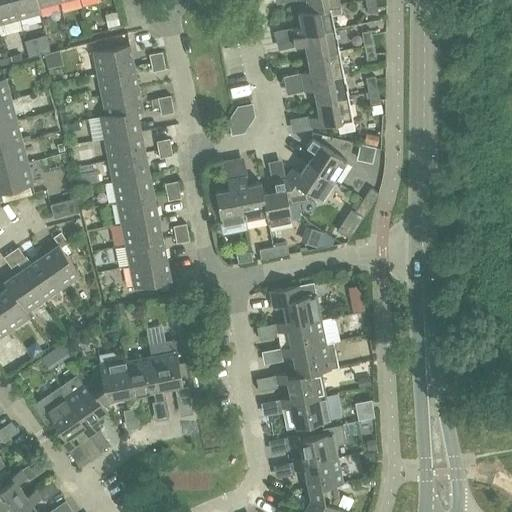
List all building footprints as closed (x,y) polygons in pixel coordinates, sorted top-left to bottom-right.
[(0,0),(0,22),(17,18),(12,0),(0,0)] [(12,0),(17,18),(38,13),(35,0),(12,0)] [(57,0),(35,0),(38,13),(41,12),(39,7),(58,2),(57,0)] [(339,0),(306,0),(309,10),(299,12),(299,13),(341,4),(339,0)] [(375,0),(365,0),(368,13),(378,12),(375,0)] [(341,4),(299,13),(302,26),(292,28),(294,37),(335,29),(333,17),(343,15),(341,4)] [(116,15),(106,17),(109,29),(119,26),(116,15)] [(335,29),(294,37),(295,46),(305,44),(308,57),(340,51),(335,29)] [(365,46),(374,44),(371,30),(362,32),(365,46)] [(97,73),(134,65),(130,44),(93,51),(97,73)] [(374,44),(365,46),(367,60),(377,58),(374,44)] [(340,51),(308,57),(310,70),(301,72),(302,82),(344,73),(340,51)] [(151,63),(164,60),(162,52),(149,54),(151,63)] [(165,69),(164,60),(151,63),(153,71),(165,69)] [(138,87),(134,65),(97,73),(102,94),(138,87)] [(344,73),(302,82),(304,91),(314,89),(317,102),(349,96),(344,73)] [(366,78),(369,92),(378,90),(375,76),(366,78)] [(0,101),(11,99),(5,78),(0,79),(0,101)] [(142,108),(138,87),(102,94),(106,115),(100,116),(100,117),(142,108)] [(381,104),(378,90),(369,92),(371,106),(381,104)] [(158,98),(159,106),(172,104),(170,95),(158,98)] [(311,127),(337,122),(339,133),(355,130),(353,119),(349,96),(317,102),(319,115),(310,117),(311,127)] [(0,124),(17,120),(11,99),(0,101),(0,124)] [(237,105),(228,119),(231,135),(245,132),(255,115),(253,103),(237,105)] [(174,112),(172,104),(159,106),(161,114),(174,112)] [(143,110),(142,108),(100,117),(104,139),(141,131),(137,111),(143,110)] [(17,120),(0,124),(0,147),(22,142),(17,120)] [(104,139),(109,160),(145,153),(141,131),(104,139)] [(158,149),(171,147),(169,138),(156,141),(158,149)] [(307,163),(334,181),(347,161),(312,138),(306,146),(315,152),(307,163)] [(0,170),(28,163),(22,142),(0,147),(0,170)] [(171,147),(158,149),(160,158),(172,155),(171,147)] [(150,174),(145,153),(109,160),(113,182),(150,174)] [(33,184),(28,163),(0,170),(0,201),(13,199),(11,191),(33,184)] [(334,181),(307,163),(300,174),(292,168),(285,178),(288,202),(291,217),(300,215),(297,200),(308,198),(311,194),(321,200),(334,181)] [(154,196),(150,174),(113,182),(117,203),(154,196)] [(236,178),(244,219),(266,215),(263,193),(261,183),(247,186),(245,176),(236,178)] [(215,192),(221,224),(223,233),(246,229),(244,219),(236,178),(227,180),(229,189),(215,192)] [(275,190),(263,193),(266,215),(268,225),(292,220),(291,217),(288,202),(285,178),(273,180),(275,190)] [(166,192),(179,189),(177,181),(165,183),(166,192)] [(371,188),(363,200),(371,205),(379,193),(371,188)] [(179,189),(166,192),(168,200),(181,198),(179,189)] [(158,217),(154,196),(117,203),(122,225),(158,217)] [(74,198),(50,205),(53,218),(78,212),(74,198)] [(355,212),(363,217),(371,205),(363,200),(355,212)] [(158,217),(122,225),(126,246),(162,239),(158,217)] [(173,226),(175,234),(188,232),(186,225),(178,225),(173,226)] [(59,245),(41,257),(62,288),(80,275),(62,247),(68,243),(61,232),(54,237),(59,245)] [(188,232),(175,234),(177,243),(190,240),(188,232)] [(167,261),(162,239),(126,246),(130,268),(167,261)] [(274,256),(288,253),(287,244),(273,246),(274,256)] [(274,256),(273,246),(259,249),(261,259),(274,256)] [(18,247),(11,252),(18,263),(25,258),(18,247)] [(251,251),(237,253),(238,263),(253,260),(251,251)] [(11,268),(18,263),(11,252),(4,257),(11,268)] [(44,300),(62,288),(41,257),(23,269),(44,300)] [(171,280),(167,261),(130,268),(134,288),(167,281),(168,289),(181,287),(180,278),(171,280)] [(23,269),(4,282),(29,317),(30,316),(27,312),(44,300),(23,269)] [(7,287),(0,291),(0,313),(11,329),(29,317),(4,282),(7,287)] [(313,282),(300,284),(270,290),(273,307),(283,305),(286,320),(276,322),(277,327),(320,317),(313,282)] [(0,336),(11,329),(0,313),(0,336)] [(320,317),(277,327),(278,331),(288,330),(291,345),(281,347),(282,352),(326,343),(320,317)] [(333,341),(326,343),(282,352),(283,356),(293,354),(297,373),(321,370),(331,368),(338,367),(333,341)] [(177,351),(151,356),(160,399),(164,398),(162,388),(178,385),(180,395),(189,393),(187,383),(183,383),(177,351)] [(155,400),(160,399),(151,356),(127,360),(127,358),(126,358),(133,394),(153,390),(155,400)] [(133,394),(126,358),(92,365),(94,377),(89,381),(103,404),(111,399),(133,394)] [(321,370),(297,373),(287,375),(286,372),(275,374),(277,383),(287,381),(290,396),(280,398),(281,403),(325,394),(321,370)] [(82,371),(59,386),(92,433),(96,430),(90,422),(108,410),(103,404),(89,381),(82,371)] [(46,423),(51,419),(65,438),(61,440),(68,450),(75,444),(70,436),(83,427),(88,436),(92,433),(59,386),(33,404),(46,423)] [(325,394),(281,403),(282,408),(292,406),(296,426),(330,420),(325,394)] [(373,415),(370,400),(357,403),(360,418),(373,415)] [(323,427),(325,433),(300,438),(299,434),(288,436),(290,445),(300,443),(303,459),(293,461),(294,465),(338,457),(336,445),(346,443),(343,423),(323,427)] [(343,482),(338,457),(294,465),(295,470),(305,468),(309,488),(335,483),(343,482)] [(0,511),(11,511),(38,494),(35,490),(27,496),(18,483),(26,477),(21,469),(12,475),(14,479),(0,488),(0,511)] [(311,497),(303,511),(345,511),(346,511),(335,505),(338,498),(335,483),(309,488),(311,497)] [(11,511),(50,511),(47,511),(38,511),(32,504),(41,498),(38,494),(11,511)]
